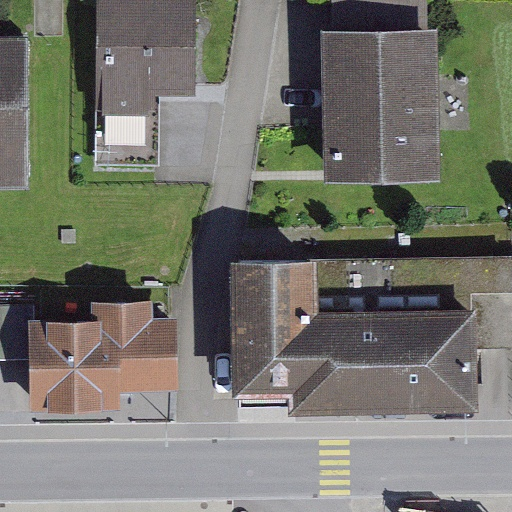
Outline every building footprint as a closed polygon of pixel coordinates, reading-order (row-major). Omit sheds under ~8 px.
[(196,0),(96,0),(96,162),(159,162),(159,90),(197,90),(196,0)] [(441,20),(323,22),(325,174),(443,172),(441,20)] [(29,21),(0,21),(0,176),(30,176),(29,21)] [(320,249),(232,250),(235,388),(290,386),(291,402),(478,398),(477,346),(511,345),(511,250),(320,254),(320,249)] [(93,312),(33,313),(33,302),(0,303),(0,358),(30,358),(31,405),(122,403),(122,386),(181,385),(179,311),(153,311),(153,294),(92,295),(93,312)]
